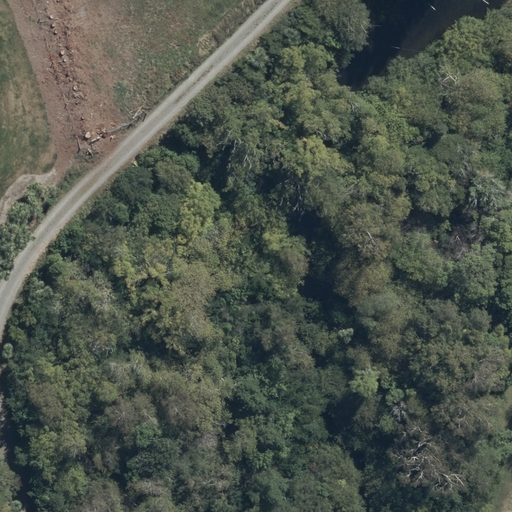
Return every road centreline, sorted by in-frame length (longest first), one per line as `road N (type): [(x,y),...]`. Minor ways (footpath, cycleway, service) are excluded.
road 1 (residential): [(274,511),(277,476),(228,307),(201,163),(156,121)]
road 2 (residential): [(277,0),(156,121)]
